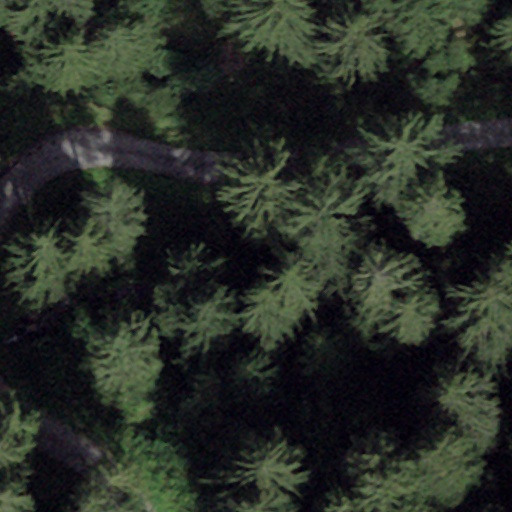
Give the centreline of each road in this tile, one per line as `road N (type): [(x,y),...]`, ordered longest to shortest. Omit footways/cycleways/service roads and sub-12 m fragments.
road 1 (track): [(511,147),(91,153),(17,200),(0,238)]
road 2 (track): [(0,343),(68,432),(106,511)]
